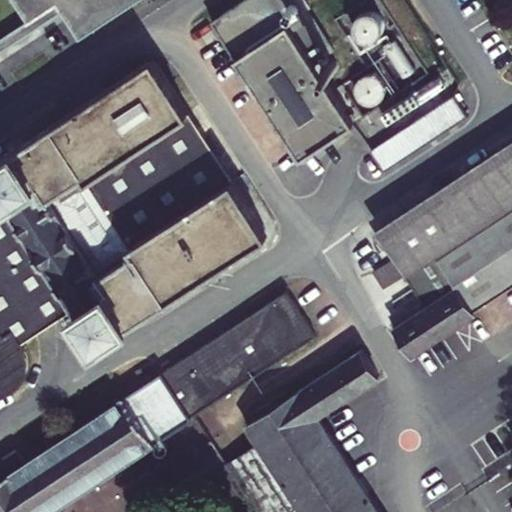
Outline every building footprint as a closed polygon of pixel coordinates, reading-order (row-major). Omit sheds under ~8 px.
[(0,0),(0,51),(60,12),(78,41),(140,0),(0,0)] [(332,47),(300,0),(237,0),(209,18),(298,154),(351,119),(312,60),(332,47)] [(72,311),(95,347),(133,323),(132,320),(253,241),(258,235),(259,229),(258,222),(161,72),(154,66),(150,65),(145,65),(140,68),(15,148),(14,147),(0,155),(0,198),(5,206),(0,208),(0,397),(8,395),(16,390),(22,383),(25,376),(26,369),(26,362),(22,349),(20,344),(72,311)] [(451,93),(367,148),(381,168),(462,115),(464,114),(463,113),(451,93)] [(511,138),(374,228),(391,255),(370,269),(381,286),(403,271),(426,307),(395,327),(414,355),(478,313),(476,311),(511,286),(511,138)] [(285,289),(123,394),(20,460),(11,446),(0,453),(0,511),(49,511),(47,508),(197,415),(228,394),(314,334),(285,289)] [(228,465),(258,511),(381,511),(318,415),(379,376),(361,349),(247,424),(249,428),(259,444),(251,449),(228,465)] [(433,511),(460,511),(511,480),(511,435),(501,418),(410,474),(433,511)] [(259,444),(249,428),(241,433),(251,449),(259,444)]
